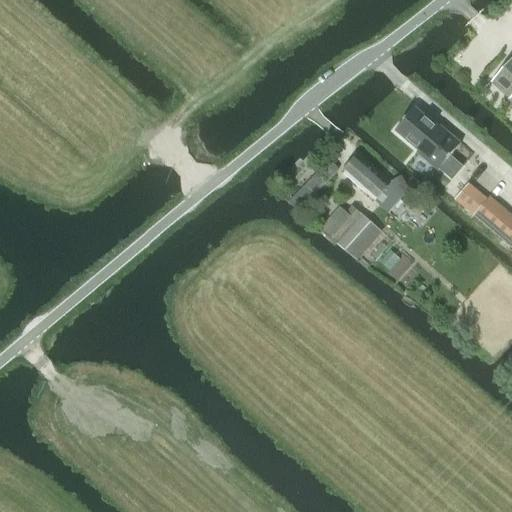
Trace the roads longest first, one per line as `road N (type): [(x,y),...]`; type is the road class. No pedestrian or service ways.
road 1 (unclassified): [(0,362),(440,0)]
road 2 (track): [(313,0),(173,128),(178,157),(209,188)]
